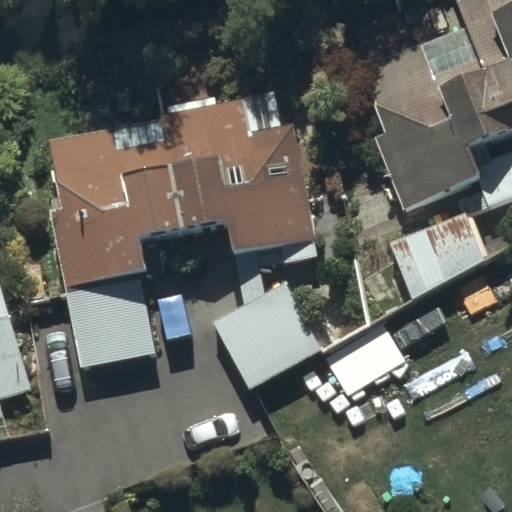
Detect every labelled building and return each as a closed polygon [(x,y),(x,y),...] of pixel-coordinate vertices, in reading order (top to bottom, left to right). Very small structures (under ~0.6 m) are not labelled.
[(373,119),(385,150),(376,154),(404,227),(463,204),(472,227),(511,211),(511,0),(500,0),(457,17),(466,40),(362,80),(377,118),(373,119)] [(285,101),(53,155),(68,223),(50,227),(82,380),(157,364),(142,294),(149,293),(142,263),(230,244),(246,317),(218,331),(250,398),(323,362),(289,292),(266,303),(261,280),(323,266),(285,101)] [(467,226),(389,257),(408,304),(485,273),(467,226)] [(0,285),(0,452),(11,449),(0,412),(0,407),(34,397),(0,285)] [(511,511),(511,363),(488,377),(497,392),(472,406),(464,394),(419,420),(433,444),(386,471),(379,493),(384,510),(390,511),(511,511)]
